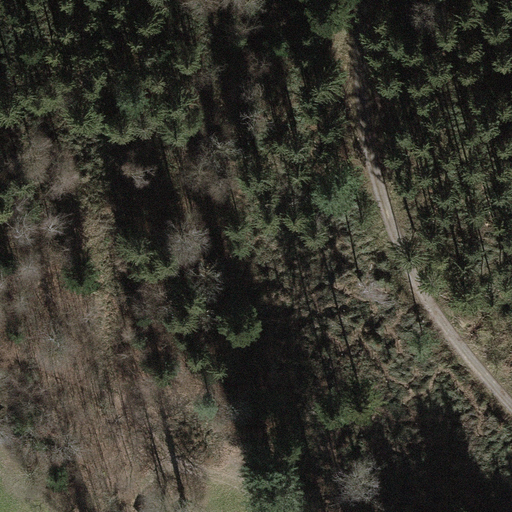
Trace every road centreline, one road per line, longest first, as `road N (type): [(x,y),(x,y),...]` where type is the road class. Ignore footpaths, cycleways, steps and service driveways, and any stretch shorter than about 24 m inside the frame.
road 1 (track): [(360,0),(361,134),(397,244),(423,298),(511,409)]
road 2 (track): [(0,347),(102,387),(147,422),(168,458)]
